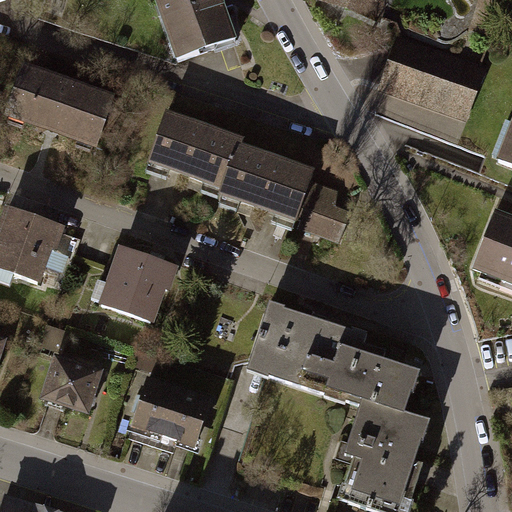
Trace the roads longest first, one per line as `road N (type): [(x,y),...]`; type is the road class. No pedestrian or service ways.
road 1 (residential): [(438,314),(386,317),(0,180)]
road 2 (residential): [(281,0),(364,147),(438,314)]
road 3 (residential): [(438,314),(481,511)]
road 4 (residential): [(179,511),(0,454)]
